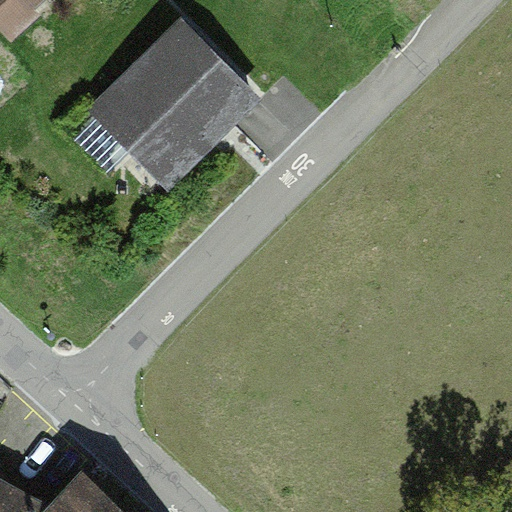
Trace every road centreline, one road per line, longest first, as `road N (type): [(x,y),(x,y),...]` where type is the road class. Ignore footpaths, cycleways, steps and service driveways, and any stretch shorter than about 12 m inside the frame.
road 1 (unclassified): [(85,399),(479,0)]
road 2 (unclassified): [(85,399),(107,432),(190,511)]
